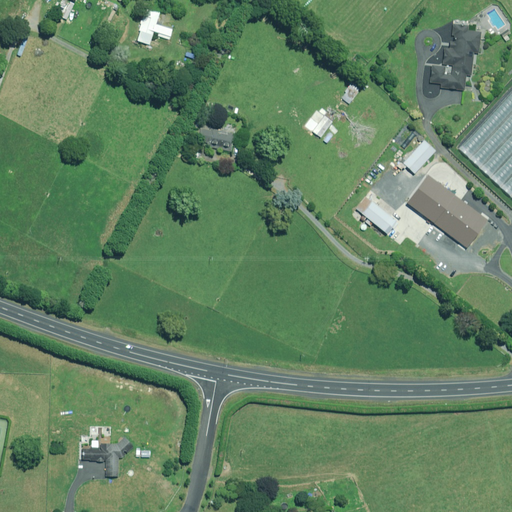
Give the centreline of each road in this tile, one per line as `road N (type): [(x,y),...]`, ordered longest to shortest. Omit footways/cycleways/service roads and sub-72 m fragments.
road 1 (primary): [(218,373),(377,392),(511,385)]
road 2 (primary): [(0,308),(218,373)]
road 3 (unclassified): [(218,373),(188,511)]
